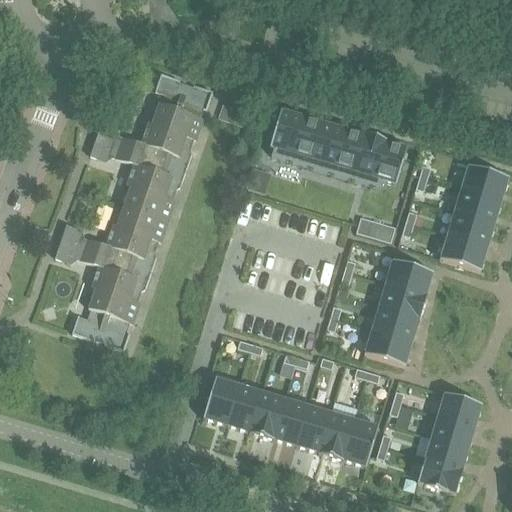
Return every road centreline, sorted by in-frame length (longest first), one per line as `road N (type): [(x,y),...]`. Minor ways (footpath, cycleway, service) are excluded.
road 1 (residential): [(284,511),(0,426)]
road 2 (residential): [(511,143),(289,75)]
road 3 (residential): [(289,75),(159,36),(87,32)]
road 4 (residential): [(71,41),(0,231)]
